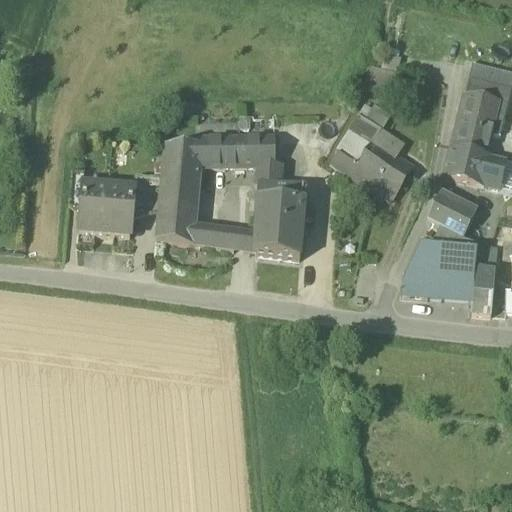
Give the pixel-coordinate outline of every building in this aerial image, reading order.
[(383,57),(379,72),(397,76),(401,61),(383,57)] [(511,77),(472,68),(468,82),(465,97),(507,107),(511,93),(511,88),(511,77)] [(372,71),(361,91),(393,98),(397,76),(379,72),(372,71)] [(452,150),(486,158),(491,137),(500,139),(507,107),(465,97),(452,150)] [(347,134),(368,148),(371,143),(373,145),(382,132),(390,119),(373,109),(371,112),(364,108),(347,134)] [(405,148),(382,132),(373,145),(391,156),(388,161),(394,165),(405,148)] [(331,166),(389,205),(408,174),(394,165),(388,161),(391,156),(373,145),(371,143),(368,148),(347,134),(334,155),(337,157),(331,166)] [(201,145),(201,149),(200,171),(257,170),(256,203),(304,206),(305,192),(279,191),(281,170),(272,169),(273,145),(201,145)] [(156,245),(193,250),(195,230),(200,171),(201,149),(164,149),(161,184),(158,218),(156,245)] [(497,162),(451,151),(444,180),(497,193),(498,188),(504,164),(497,162)] [(511,165),(504,164),(498,188),(511,191),(511,165)] [(68,210),(80,211),(82,189),(83,189),(84,177),(71,176),(68,210)] [(161,184),(147,182),(134,181),(133,194),(134,194),(132,216),(144,217),(158,218),(161,184)] [(78,237),(130,242),(132,216),(134,194),(133,194),(83,189),(82,189),(80,211),(78,237)] [(440,230),(463,241),(475,218),(438,199),(427,223),(440,230)] [(255,258),(299,264),(304,206),(256,203),(254,238),(254,251),(255,258)] [(503,230),(511,231),(511,221),(505,221),(503,230)] [(193,250),(233,255),(236,235),(195,230),(193,250)] [(475,265),(476,246),(463,241),(440,230),(430,250),(419,249),(401,286),(400,300),(471,307),(475,265)] [(254,238),(236,235),(233,255),(255,258),(254,251),(254,238)] [(470,319),(490,321),(492,298),(498,299),(499,292),(493,291),(494,274),(496,253),(490,251),(489,252),(480,249),(475,265),(471,307),(470,319)]
